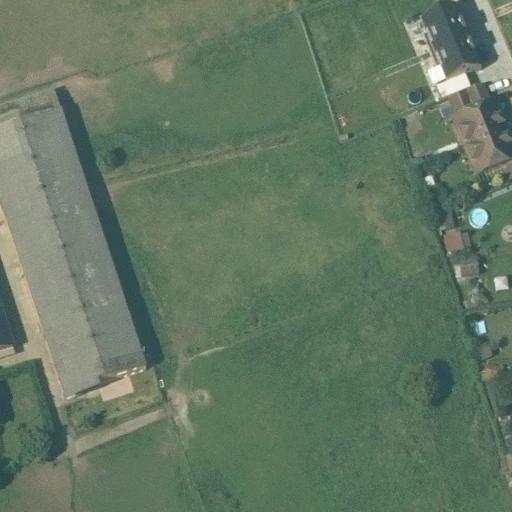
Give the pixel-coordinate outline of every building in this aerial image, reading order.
[(431,55),(467,41),(454,10),(419,24),(431,55)] [(467,41),(431,55),(444,87),(464,79),(479,72),(467,41)] [(469,93),(464,79),(444,87),(434,90),(440,105),(469,93)] [(448,104),(456,124),(492,109),(483,89),(448,104)] [(456,124),(453,125),(464,152),(505,136),(494,108),(492,109),(456,124)] [(144,374),(58,116),(0,135),(0,216),(62,401),(144,374)] [(511,152),(505,136),(464,152),(475,180),(506,168),(511,165),(511,152)] [(432,215),(433,231),(451,230),(450,214),(432,215)] [(441,237),(443,254),(457,253),(456,236),(441,237)] [(472,260),(452,262),(454,279),(474,277),(472,260)] [(0,317),(0,358),(12,355),(0,317)]
